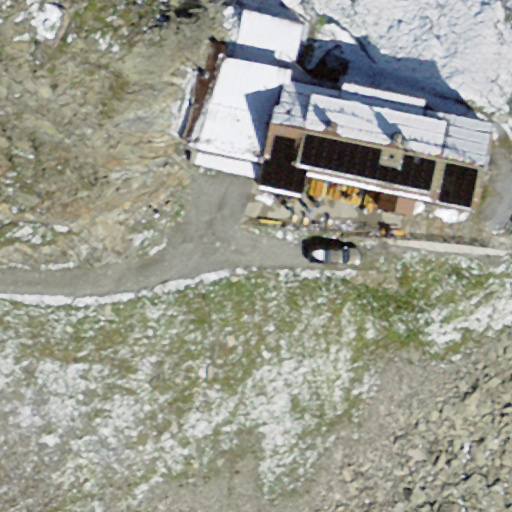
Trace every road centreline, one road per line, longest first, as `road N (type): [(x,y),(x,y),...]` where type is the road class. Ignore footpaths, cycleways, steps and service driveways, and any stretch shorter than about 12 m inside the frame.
road 1 (track): [(0,279),(68,286),(181,256),(206,233),(218,199)]
road 2 (track): [(181,256),(384,253)]
